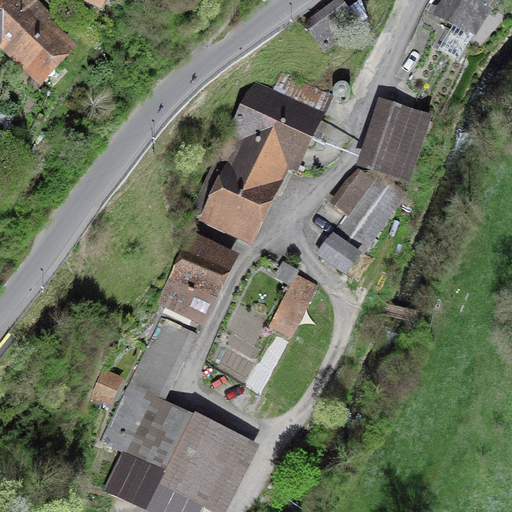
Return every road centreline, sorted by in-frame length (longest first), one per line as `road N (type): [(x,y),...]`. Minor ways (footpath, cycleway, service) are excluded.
road 1 (residential): [(186,398),(273,436),(294,422),(343,325),(338,296),(297,241),(305,205),(345,159),(419,0)]
road 2 (unclassified): [(286,0),(202,58),(130,142),(0,323)]
